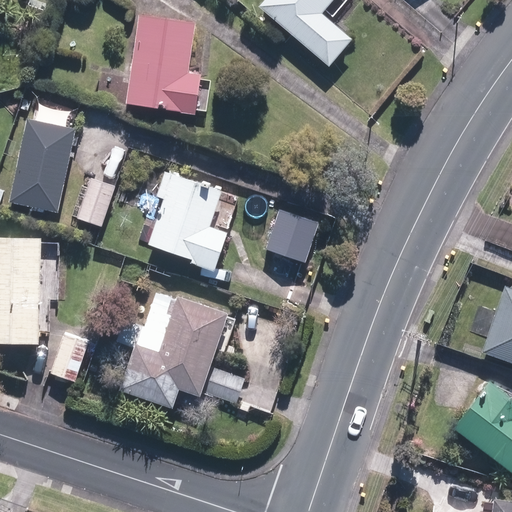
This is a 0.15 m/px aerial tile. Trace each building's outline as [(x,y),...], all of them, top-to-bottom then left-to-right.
[(30,0),(27,11),(45,16),(49,4),(35,0),(30,0)] [(263,0),(259,5),(329,65),(353,37),(323,12),(333,0),(263,0)] [(127,102),(197,112),(202,75),(187,72),(195,22),(140,14),(127,102)] [(11,200),(61,210),(77,125),(27,115),(11,200)] [(120,181),(131,184),(136,168),(125,164),(120,181)] [(192,262),(214,270),(229,232),(210,224),(224,190),(166,167),(156,194),(154,193),(137,237),(194,259),(192,262)] [(78,217),(103,225),(116,185),(92,176),(78,217)] [(319,223),(279,211),(266,250),(306,263),(319,223)] [(0,341),(41,342),(43,235),(0,234),(0,341)] [(511,360),(511,286),(506,285),(484,350),(511,360)] [(121,388),(174,407),(181,388),(201,395),(203,391),(236,403),(246,378),(212,366),(226,327),(232,329),(236,319),(229,316),(231,313),(179,294),(178,298),(173,296),(167,312),(172,314),(166,334),(146,327),(139,344),(137,343),(121,388)] [(51,372),(77,382),(78,380),(83,381),(97,344),(66,332),(51,372)] [(454,426),(511,470),(511,395),(490,379),(454,426)] [(511,511),(511,496),(496,494),(493,511),(511,511)]
